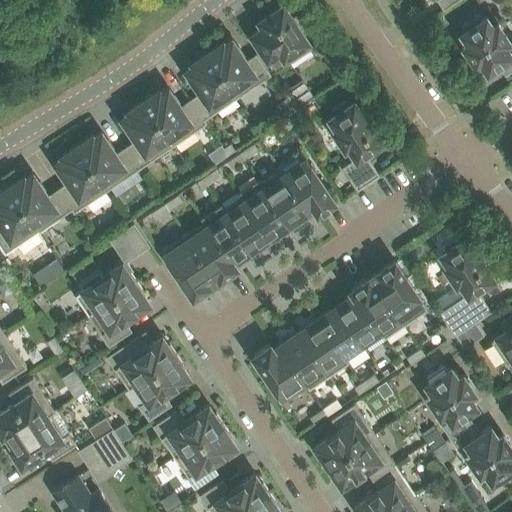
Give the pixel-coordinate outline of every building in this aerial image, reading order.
[(263,25),(251,33),(267,57),(276,69),(287,61),(287,62),(311,46),(302,32),(308,28),(297,11),(291,15),(283,3),(277,7),(277,6),(275,7),(276,8),(266,15),(265,14),(264,15),(266,19),(261,22),(263,25)] [(511,51),(511,52),(504,42),(509,39),(497,22),(493,26),(486,15),(482,18),(479,13),(462,24),(465,29),(462,31),(469,42),(464,45),(475,62),(480,58),(487,69),(498,62),(505,72),(511,67),(511,51)] [(216,44),(217,45),(207,51),(237,96),(271,73),(256,51),(245,58),(243,54),(244,54),(243,53),(242,53),(238,47),(239,47),(238,45),(237,46),(232,38),(224,43),(223,41),(219,43),(218,42),(216,44)] [(197,85),(200,90),(190,97),(206,121),(207,121),(205,118),(237,96),(207,51),(198,57),(197,56),(195,58),(196,59),(192,62),(193,64),(186,68),(191,77),(196,85),(197,85)] [(152,92),(153,93),(143,99),(173,144),(206,121),(190,97),(191,99),(181,106),(179,102),(174,93),(173,94),(167,85),(160,90),(159,88),(155,91),(154,90),(152,92)] [(303,92),(290,101),(294,107),(295,108),(299,105),(308,99),(303,92)] [(282,115),(294,107),(290,101),(286,96),(275,103),(282,115)] [(133,132),(136,136),(125,143),(140,166),(173,144),(143,99),(134,105),(133,104),(131,106),(132,107),(128,109),(129,111),(122,116),(127,124),(126,124),(132,132),(133,132)] [(379,173),(365,151),(381,141),(373,130),(374,130),(373,128),(372,129),(368,122),(367,120),(367,121),(354,101),(350,104),(349,103),(348,104),(345,100),(332,109),(335,113),(334,114),(330,117),(337,128),(334,131),(345,146),(348,144),(356,156),(342,165),(357,188),(379,173)] [(290,121),(304,112),(299,105),(295,108),(286,114),(290,121)] [(294,128),(290,121),(286,114),(279,119),(288,132),(294,128)] [(86,136),(86,137),(77,144),(107,188),(140,166),(125,143),(115,150),(113,146),(108,138),(107,138),(101,130),(94,135),(92,133),(88,136),(88,135),(86,136)] [(230,142),(223,146),(228,153),(235,149),(230,142)] [(258,149),(253,142),(242,150),(246,157),(258,149)] [(59,189),(58,186),(57,186),(74,210),(107,188),(77,144),(67,150),(67,149),(65,150),(65,151),(61,154),(63,156),(55,161),(61,170),(60,170),(66,179),(67,178),(69,182),(59,189)] [(333,198),(300,149),(279,163),(309,208),(314,205),(317,209),(333,198)] [(227,160),(231,167),(246,157),(242,150),(227,160)] [(262,180),(290,221),(309,208),(279,163),(276,165),(279,169),(262,180)] [(220,174),(216,167),(202,177),(206,184),(220,174)] [(17,178),(18,179),(8,185),(39,230),(66,211),(71,207),(73,211),(74,210),(57,186),(47,193),(44,189),(45,188),(39,180),(38,180),(33,172),(25,177),(24,175),(20,177),(19,176),(17,178)] [(196,181),(200,188),(206,184),(202,177),(196,181)] [(262,181),(259,177),(240,190),(270,234),(290,221),(262,180),(262,181)] [(0,223),(0,245),(5,252),(39,230),(8,185),(0,190),(0,222),(1,223),(0,223)] [(224,206),(221,202),(220,203),(250,248),(270,234),(240,190),(238,191),(241,195),(224,206)] [(183,200),(178,193),(162,203),(167,211),(183,200)] [(151,211),(156,218),(167,211),(162,203),(151,211)] [(200,216),(203,220),(203,221),(233,266),(235,264),(232,260),(250,248),(220,203),(200,216)] [(233,266),(203,221),(183,234),(213,279),(233,266)] [(134,223),(122,231),(136,252),(148,244),(134,223)] [(162,248),(193,293),(213,279),(183,234),(162,248)] [(456,282),(433,298),(441,309),(440,310),(455,333),(474,320),(491,309),(477,287),(492,277),(485,266),(484,264),(484,265),(480,258),(479,256),(479,257),(465,237),(461,240),(461,239),(460,240),(457,236),(444,245),(447,249),(445,250),(446,250),(441,253),(449,264),(446,266),(456,282)] [(427,308),(394,259),(373,272),(406,321),(427,308)] [(83,288),(75,293),(90,315),(138,282),(130,269),(128,270),(122,261),(103,274),(99,268),(79,282),(83,288)] [(406,321),(373,272),(354,286),(387,335),(406,321)] [(142,292),(144,291),(138,282),(90,315),(109,343),(130,329),(123,318),(148,301),(142,292)] [(351,287),(354,292),(337,304),(364,344),(365,344),(362,340),(379,329),(384,336),(387,335),(354,286),(351,287)] [(364,344),(337,304),(317,317),(347,362),(348,361),(346,357),(364,344)] [(511,315),(500,323),(504,329),(491,338),(507,362),(511,358),(511,315)] [(347,362),(317,317),(297,331),(327,375),(347,362)] [(445,320),(438,325),(447,339),(454,334),(445,320)] [(474,320),(455,333),(464,346),(483,333),(474,320)] [(161,335),(152,341),(145,330),(108,356),(128,386),(177,353),(169,343),(168,344),(161,335)] [(0,377),(2,381),(26,365),(5,331),(0,334),(0,377)] [(297,331),(282,341),(277,344),(302,381),(303,380),(309,387),(327,375),(297,331)] [(55,353),(63,349),(54,335),(47,340),(55,353)] [(269,343),(254,353),(281,394),(302,381),(277,344),(273,347),(269,343)] [(425,354),(420,347),(407,356),(411,363),(425,354)] [(182,365),(184,364),(177,353),(128,386),(129,387),(137,382),(148,399),(140,404),(149,417),(170,402),(163,392),(188,374),(182,365)] [(403,362),(398,355),(392,360),(397,367),(403,362)] [(76,358),(72,361),(77,369),(85,364),(82,359),(76,358)] [(451,419),(443,424),(451,436),(472,421),(465,411),(476,404),(469,393),(473,390),(462,373),(457,377),(450,366),(447,368),(444,364),(427,375),(430,380),(427,382),(434,392),(429,396),(440,412),(445,409),(451,419)] [(379,379),(374,372),(361,381),(365,388),(379,379)] [(2,433),(5,431),(10,438),(46,414),(54,409),(33,375),(8,391),(15,401),(12,403),(2,409),(2,410),(0,411),(0,430),(1,431),(2,433)] [(361,381),(354,386),(359,392),(365,388),(361,381)] [(377,387),(384,397),(392,391),(385,381),(377,387)] [(341,404),(336,398),(323,407),(328,414),(341,404)] [(321,456),(322,455),(328,464),(375,432),(354,401),(331,417),(338,428),(328,434),(329,434),(314,444),(320,453),(319,453),(321,456)] [(175,410),(154,425),(175,455),(223,422),(216,411),(214,413),(208,404),(182,421),(175,410)] [(323,407),(310,416),(314,422),(328,414),(323,407)] [(46,414),(10,438),(14,444),(11,446),(12,449),(20,461),(22,463),(32,456),(32,457),(42,450),(45,448),(52,458),(76,443),(55,410),(47,415),(46,414)] [(88,427),(95,438),(112,427),(105,416),(88,427)] [(113,429),(121,441),(132,434),(124,421),(113,429)] [(490,425),(479,432),(472,421),(451,436),(459,448),(467,442),(474,451),(469,455),(480,471),(485,468),(492,479),(495,476),(498,481),(511,472),(511,465),(511,457),(508,452),(511,449),(511,447),(502,432),(497,435),(490,425)] [(229,434),(230,433),(223,422),(175,455),(195,486),(217,471),(209,461),(235,443),(229,434)] [(436,426),(423,436),(432,449),(445,440),(436,426)] [(78,449),(91,469),(125,447),(121,441),(113,429),(112,427),(95,438),(78,449)] [(356,474),(365,468),(372,478),(395,462),(375,432),(328,464),(334,473),(333,473),(334,476),(335,475),(341,484),(356,474)] [(445,441),(433,449),(441,461),(453,453),(445,441)] [(385,511),(415,492),(395,462),(372,478),(378,487),(369,494),(355,504),(360,511),(385,511)] [(222,479),(201,493),(213,511),(238,511),(270,491),(262,480),(261,482),(254,472),(229,490),(222,479)] [(113,511),(98,488),(90,494),(77,474),(53,489),(68,511),(113,511)] [(281,511),(275,503),(277,502),(270,491),(238,511),(281,511)] [(479,491),(467,498),(472,505),(483,497),(479,491)] [(428,511),(415,492),(385,511),(428,511)]
